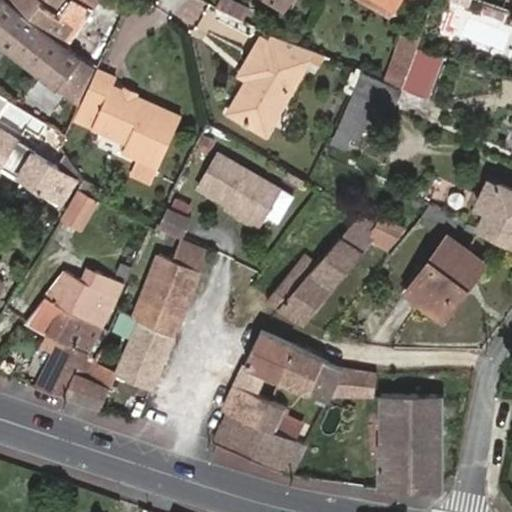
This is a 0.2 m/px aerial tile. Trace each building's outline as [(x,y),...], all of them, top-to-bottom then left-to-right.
[(0,0),(0,44),(77,104),(95,65),(67,45),(60,39),(8,0),(0,0)] [(8,0),(60,39),(71,24),(85,3),(81,0),(8,0)] [(81,0),(85,3),(92,8),(97,0),(81,0)] [(198,25),(208,1),(205,0),(185,0),(179,16),(198,25)] [(245,19),(249,2),(242,0),(217,0),(215,12),(245,19)] [(369,0),(389,12),(394,3),(390,0),(369,0)] [(78,29),(71,24),(60,39),(67,45),(78,29)] [(267,134),(314,51),(279,38),(273,35),(269,42),(262,39),(246,67),(253,71),(248,79),(229,113),(267,134)] [(386,79),(401,85),(416,46),(418,41),(403,35),(386,79)] [(439,55),(416,46),(401,85),(423,93),(439,55)] [(242,76),(248,79),(253,71),(246,67),(242,76)] [(95,70),(72,118),(124,142),(120,151),(136,159),(129,174),(151,184),(181,117),(138,97),(122,91),(112,85),(115,79),(95,70)] [(360,70),(350,91),(356,94),(376,102),(391,108),(400,87),(360,70)] [(122,91),(138,97),(140,92),(125,86),(122,91)] [(376,102),(356,94),(334,140),(353,150),(376,102)] [(50,167),(51,164),(0,129),(0,167),(56,202),(70,180),(50,167)] [(279,188),(218,155),(200,189),(261,222),(265,214),(279,188)] [(511,188),(500,183),(490,178),(479,203),(488,208),(477,228),(511,245),(511,188)] [(278,222),(293,195),(279,188),(265,214),(278,222)] [(97,203),(78,191),(67,209),(62,217),(82,228),(97,203)] [(405,228),(398,225),(382,217),(383,214),(367,206),(364,209),(361,207),(359,210),(362,212),(317,263),(305,255),(267,298),(304,322),(371,240),(389,247),(405,228)] [(172,207),(164,226),(186,235),(194,217),(172,207)] [(210,250),(158,225),(156,231),(120,312),(139,320),(175,336),(210,250)] [(482,264),(445,237),(407,288),(442,316),(482,264)] [(139,253),(131,248),(124,264),(120,263),(116,272),(128,278),(139,253)] [(91,284),(117,296),(123,284),(86,265),(80,279),(91,284)] [(62,307),(101,328),(117,296),(91,284),(80,279),(64,270),(28,321),(46,332),(62,307)] [(74,381),(101,328),(62,307),(46,332),(47,333),(60,342),(54,354),(47,368),(74,381)] [(116,373),(152,389),(175,336),(139,320),(116,372),(116,373)] [(296,346),(260,329),(245,365),(282,379),(296,346)] [(60,342),(47,333),(40,348),(54,354),(60,342)] [(282,379),(328,397),(342,369),(296,346),(282,379)] [(109,387),(116,373),(116,372),(94,362),(87,377),(109,387)] [(373,396),(375,374),(342,369),(328,397),(350,396),(349,403),(355,403),(356,396),(373,396)] [(441,384),(441,372),(422,372),(423,384),(441,384)] [(66,398),(99,411),(111,388),(109,387),(87,377),(82,375),(78,382),(74,381),(66,398)] [(224,411),(228,413),(273,432),(285,407),(272,401),(236,385),(224,411)] [(380,484),(431,487),(441,487),(441,395),(382,395),(380,484)] [(273,432),(287,438),(299,413),(285,407),(273,432)] [(228,413),(216,444),(290,474),(301,445),(287,438),(273,432),(228,413)]
